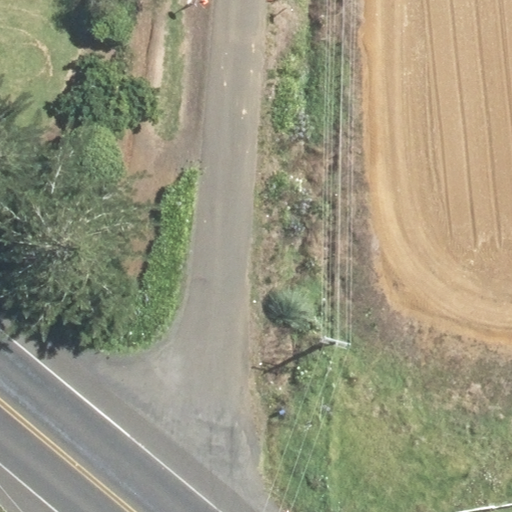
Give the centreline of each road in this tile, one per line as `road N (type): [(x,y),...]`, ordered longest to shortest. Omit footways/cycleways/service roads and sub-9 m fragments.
road 1 (unclassified): [(140,511),(192,441),(211,348),(224,0)]
road 2 (primary): [(0,401),(131,511)]
